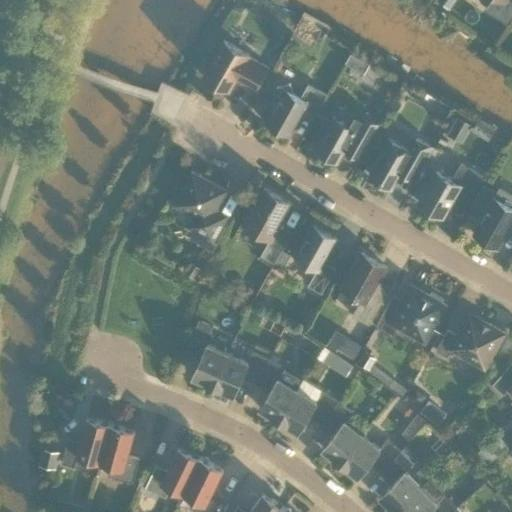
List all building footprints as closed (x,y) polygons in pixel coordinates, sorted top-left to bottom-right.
[(511,0),(491,0),(487,7),(509,23),(511,19),(511,0)] [(205,76),(230,90),(236,78),(256,89),(269,66),(249,55),(250,54),(225,40),(205,76)] [(359,56),(352,52),(346,62),(353,66),(359,56)] [(259,116),(291,134),(306,108),(316,114),(328,93),(309,83),(302,97),(294,92),(291,82),(278,86),(280,96),(266,119),(259,115),(259,116)] [(397,112),(402,102),(394,97),(388,107),(397,112)] [(316,148),(339,161),(346,149),(360,157),(377,126),(352,111),(345,122),(334,116),(316,148)] [(464,140),(474,123),(458,115),(449,132),(464,140)] [(370,174),(393,187),(401,172),(415,179),(434,146),(419,137),(412,150),(389,136),(377,158),(379,159),(370,174)] [(463,212),(484,174),(462,162),(453,178),(438,170),(420,202),(443,215),(449,204),(463,212)] [(195,213),(188,226),(214,240),(227,217),(214,209),(225,189),(203,177),(202,173),(198,174),(195,172),(193,176),(189,177),(190,181),(178,203),(195,213)] [(282,249),(289,238),(277,231),(293,203),(265,187),(253,209),(251,207),(242,222),(271,239),(262,255),(275,262),(276,261),(282,249)] [(511,223),(511,199),(509,204),(495,195),(474,233),(499,247),(511,223)] [(319,268),(309,284),(323,292),(336,267),(324,261),(338,237),(314,224),(296,256),(319,268)] [(363,252),(343,287),(362,299),(353,314),(371,324),(385,300),(372,293),(387,265),(363,252)] [(191,263),(185,272),(196,279),(202,270),(191,263)] [(253,292),(253,287),(249,284),(244,285),(241,288),(242,293),(246,296),(250,296),(253,292)] [(432,291),(430,295),(413,285),(401,305),(392,300),(378,324),(394,333),(398,325),(425,340),(446,304),(443,302),(445,298),(432,291)] [(449,328),(437,349),(448,355),(453,347),(485,366),(496,347),(498,348),(508,331),(491,322),(490,324),(471,313),(459,334),(449,328)] [(193,374),(214,384),(229,352),(209,343),(214,332),(197,325),(188,348),(200,354),(202,357),(195,374),(194,373),(193,374)] [(346,335),(338,348),(354,358),(362,345),(346,335)] [(330,349),(324,359),(334,366),(340,356),(330,349)] [(246,374),(259,379),(270,357),(254,350),(249,360),(229,352),(214,384),(236,393),(237,392),(235,392),(243,375),(246,374)] [(370,368),(376,358),(365,351),(358,361),(370,368)] [(260,406),(280,418),(299,388),(280,377),(286,367),(270,357),(259,379),(270,386),(271,391),(262,406),(261,405),(260,406)] [(510,388),(511,390),(511,372),(507,368),(494,383),(504,392),(510,388)] [(419,405),(427,394),(417,387),(409,397),(419,405)] [(317,399),(299,388),(280,418),(300,431),(301,429),(300,429),(309,414),(313,412),(325,419),(339,399),(323,390),(317,399)] [(341,461),(363,433),(346,419),(353,410),(339,399),(325,419),(335,428),(336,432),(325,446),(324,445),(323,446),(341,461)] [(63,462),(80,467),(87,463),(89,455),(102,459),(112,422),(88,415),(81,441),(69,437),(63,462)] [(410,439),(418,428),(411,421),(402,432),(410,439)] [(136,428),(112,422),(102,459),(116,463),(112,476),(134,482),(141,457),(129,454),(136,428)] [(511,427),(502,435),(511,447),(511,446),(511,427)] [(363,433),(341,461),(360,475),(361,474),(360,473),(371,459),(375,459),(385,467),(402,449),(388,437),(381,446),(364,433),(363,433)] [(146,486),(166,496),(172,483),(186,490),(202,456),(180,445),(169,469),(157,463),(146,486)] [(61,451),(45,447),(41,462),(57,466),(61,451)] [(381,492),(380,493),(397,510),(422,485),(407,470),(415,462),(402,449),(385,467),(395,477),(395,481),(382,493),(381,492)] [(202,456),(186,490),(199,496),(193,508),(199,511),(216,511),(224,496),(213,490),(225,466),(202,456)] [(422,485),(397,510),(398,511),(451,511),(458,506),(446,493),(446,492),(431,477),(422,485)] [(233,511),(280,511),(285,506),(265,491),(249,511),(248,511),(239,505),(233,511)]
